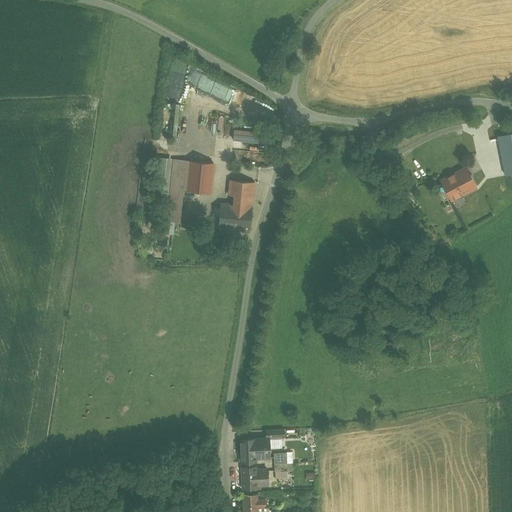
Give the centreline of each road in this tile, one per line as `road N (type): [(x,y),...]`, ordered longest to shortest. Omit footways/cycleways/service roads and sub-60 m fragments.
road 1 (unclassified): [(297,104),(252,267),(226,436),(228,511)]
road 2 (unclassified): [(297,104),(368,114),(466,93),(511,99)]
road 3 (unclassified): [(297,104),(111,0)]
